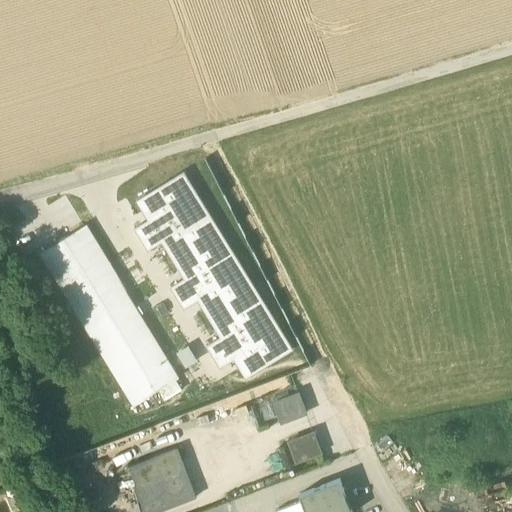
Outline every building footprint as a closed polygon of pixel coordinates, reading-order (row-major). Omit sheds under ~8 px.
[(293,350),(183,172),(136,201),(148,220),(135,229),(148,250),(162,242),(184,279),(170,287),(184,309),(197,301),(220,338),(207,346),(220,368),(234,359),(245,379),(293,350)] [(38,253),(132,406),(158,390),(175,379),(178,378),(84,225),(38,253)] [(195,359),(188,347),(179,353),(186,365),(195,359)] [(182,390),(175,379),(158,390),(164,401),(182,390)] [(299,391),(272,402),(280,424),(307,413),(299,391)] [(290,442),(296,461),(320,452),(313,434),(290,442)] [(156,511),(195,497),(177,449),(128,467),(145,511),(156,511)] [(511,473),(487,474),(487,503),(511,502),(511,473)] [(299,494),(302,501),(305,511),(351,511),(339,479),(299,494)] [(275,511),(305,511),(302,501),(275,510),(275,511)]
